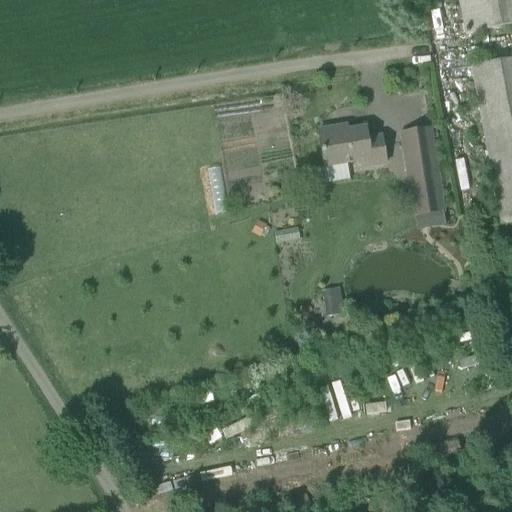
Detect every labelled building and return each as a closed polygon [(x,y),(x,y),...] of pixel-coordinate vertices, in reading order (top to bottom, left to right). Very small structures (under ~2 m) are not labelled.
[(511,0),(458,0),(466,36),(511,27),(511,0)] [(511,60),(472,68),(502,226),(511,224),(511,60)] [(337,128),(319,131),(325,169),(370,161),(371,167),(386,165),(381,137),(368,139),(366,128),(337,133),(337,128)] [(432,141),(403,145),(415,217),(444,213),(432,141)] [(339,289),(322,293),(327,318),(344,314),(339,289)] [(441,444),(426,448),(430,465),(462,457),(458,439),(441,443),(441,444)]
